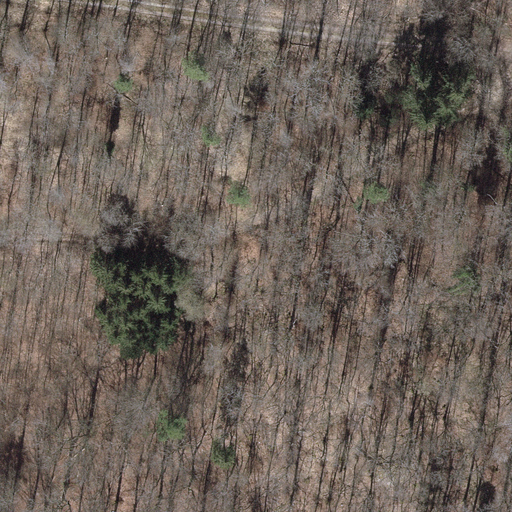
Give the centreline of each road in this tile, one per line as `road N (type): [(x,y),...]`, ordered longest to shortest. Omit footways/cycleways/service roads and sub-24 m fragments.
road 1 (track): [(0,236),(32,230),(191,239),(287,206),(511,82)]
road 2 (track): [(101,0),(511,49)]
